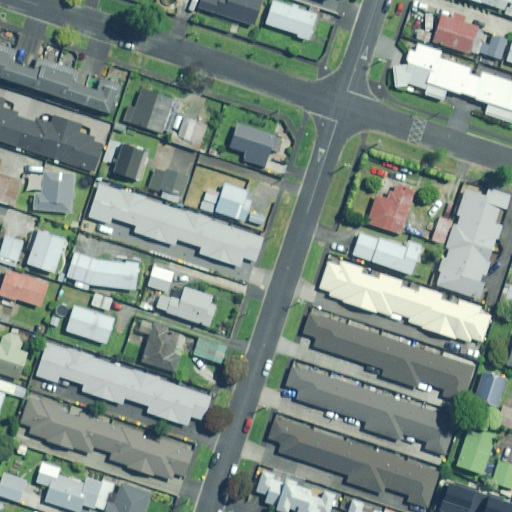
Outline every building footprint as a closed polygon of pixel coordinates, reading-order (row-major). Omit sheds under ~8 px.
[(201,0),(199,12),(256,26),(262,0),(201,0)] [(511,0),(470,0),(511,14),(511,0)] [(316,15),(273,1),(266,24),(309,38),(316,15)] [(465,17),(453,13),(451,19),(441,16),(433,42),(470,54),(478,28),(463,23),(465,17)] [(501,60),(508,41),(489,35),(483,53),(501,60)] [(19,51),(0,45),(0,77),(112,115),(122,86),(38,58),(34,68),(15,62),(19,51)] [(441,52),(418,45),(415,52),(409,50),(405,61),(408,62),(407,66),(396,66),(396,87),(407,87),(408,84),(427,90),(426,94),(443,100),(447,89),(489,103),(485,114),(511,122),(511,82),(482,73),(480,78),(468,75),(470,69),(439,59),(441,52)] [(180,102),(141,90),(136,105),(130,103),(124,121),(169,136),(180,102)] [(5,100),(0,98),(0,141),(94,173),(104,142),(78,133),(81,125),(54,116),(52,124),(36,119),(35,123),(16,116),(17,113),(3,108),(5,100)] [(174,135),(171,143),(198,153),(208,127),(187,120),(181,137),(174,135)] [(275,136),(237,124),(230,148),(246,153),(243,160),(265,167),(275,136)] [(147,153),(123,145),(114,173),(138,181),(147,153)] [(0,203),(15,209),(24,182),(0,173),(0,165),(2,161),(0,160),(0,203)] [(213,171),(199,167),(197,175),(211,179),(213,171)] [(177,203),(178,198),(182,200),(191,178),(166,168),(158,190),(163,193),(161,197),(177,203)] [(76,175),(45,172),(42,194),(35,193),(33,210),(72,214),(76,175)] [(263,239),(100,184),(89,217),(110,224),(112,218),(137,226),(135,232),(175,246),(177,239),(202,247),(200,254),(240,267),(243,257),(255,261),(263,239)] [(248,191),(225,185),(221,197),(207,193),(202,209),(245,221),(251,201),(245,200),(248,191)] [(415,191),(395,185),(390,200),(376,196),(368,224),(402,235),(415,191)] [(485,284),(478,282),(481,274),(485,276),(501,225),(495,223),(500,207),(506,210),(511,196),(489,189),(486,198),(465,191),(447,248),(435,285),(480,300),(485,284)] [(66,240),(39,231),(28,264),(55,273),(66,240)] [(406,248),(361,233),(353,255),(412,275),(421,247),(408,242),(406,248)] [(24,243),(6,236),(0,253),(0,261),(16,267),(24,243)] [(139,265),(72,257),(69,282),(136,290),(139,265)] [(338,267),(328,263),(320,288),(330,292),(329,297),(390,317),(392,312),(410,318),(408,323),(469,343),(471,338),(482,342),(491,316),(480,313),(481,308),(459,301),(458,305),(440,300),(442,295),(420,288),(418,293),(400,287),(402,281),(380,274),(379,279),(362,274),(363,269),(340,262),(338,267)] [(174,273),(154,267),(148,286),(168,292),(174,273)] [(48,285),(9,272),(0,295),(16,301),(17,299),(41,307),(48,285)] [(511,287),(505,285),(499,305),(511,308),(511,287)] [(216,299),(186,288),(181,302),(161,295),(156,308),(207,326),(216,299)] [(113,300),(96,294),(92,305),(109,311),(113,300)] [(114,319),(74,306),(66,331),(106,344),(114,319)] [(473,367),(311,314),(304,335),(318,340),(315,348),(385,371),(382,378),(416,389),(419,383),(445,391),(443,397),(461,403),(473,367)] [(186,335),(153,325),(141,362),(175,373),(181,356),(173,353),(175,346),(182,348),(186,335)] [(6,334),(2,344),(0,343),(0,373),(19,380),(28,353),(20,351),(23,339),(6,334)] [(227,347),(199,339),(195,356),(222,364),(227,347)] [(211,397),(47,343),(36,376),(57,383),(60,377),(84,385),(82,391),(122,405),(124,398),(149,406),(147,413),(187,426),(190,416),(203,421),(211,397)] [(456,420),(292,366),(286,386),(300,390),(297,399),(367,422),(365,429),(400,441),(402,434),(428,443),(426,449),(444,455),(456,420)] [(508,381),(483,372),(473,400),(499,408),(508,381)] [(0,390),(17,396),(14,406),(21,408),(26,389),(0,381),(0,390)] [(67,405),(29,394),(21,424),(31,427),(29,434),(48,439),(47,441),(92,454),(94,447),(113,453),(111,460),(128,466),(128,467),(172,480),(174,473),(185,476),(193,447),(133,430),(132,432),(113,426),(113,424),(65,410),(67,405)] [(511,409),(504,406),(497,424),(511,429),(511,409)] [(438,473),(275,418),(267,438),(282,443),(279,452),(349,476),(347,482),(382,494),(384,487),(409,496),(408,501),(426,508),(438,473)] [(495,435),(470,427),(457,466),(483,474),(495,435)] [(25,459),(29,446),(18,442),(13,454),(25,459)] [(511,465),(499,462),(492,483),(511,489),(511,465)] [(61,469),(43,463),(36,483),(50,487),(45,501),(78,511),(80,511),(83,504),(106,511),(145,511),(152,492),(120,481),(118,488),(87,478),(85,484),(59,475),(61,469)] [(268,496),(265,502),(276,506),(275,511),(277,511),(288,511),(289,510),(294,511),(329,511),(336,494),(314,487),(312,492),(298,488),(299,485),(275,476),(276,473),(264,469),(256,492),(268,496)] [(27,481),(4,473),(0,484),(0,496),(20,503),(27,481)] [(467,511),(474,492),(449,484),(440,511),(467,511)] [(511,511),(511,505),(489,498),(484,511),(511,511)] [(362,511),(360,511),(363,503),(352,500),(348,511),(390,511),(385,510),(383,511),(378,511),(373,510),(372,511),(362,511)]
